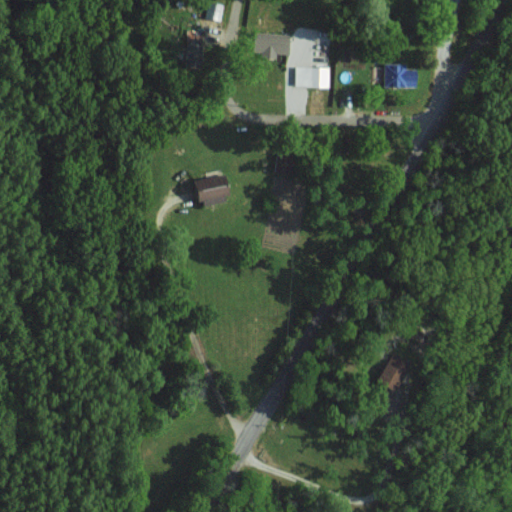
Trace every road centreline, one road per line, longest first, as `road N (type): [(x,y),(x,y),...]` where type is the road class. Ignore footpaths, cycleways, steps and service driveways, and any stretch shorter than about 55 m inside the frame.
road 1 (tertiary): [(443,98),(359,269),(207,511)]
road 2 (residential): [(176,197),(156,238),(160,262),(242,453),(275,475),(363,504)]
road 3 (residential): [(237,0),(227,58),(231,103),(242,112),(328,127),(429,127)]
